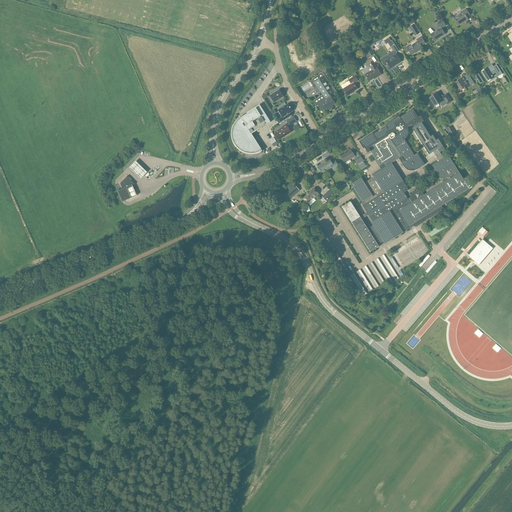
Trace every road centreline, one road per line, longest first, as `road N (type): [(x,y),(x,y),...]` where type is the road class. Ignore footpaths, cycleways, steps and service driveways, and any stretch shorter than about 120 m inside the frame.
road 1 (tertiary): [(511,426),(460,416),(408,374),(323,301),(295,247),(239,215),(222,191)]
road 2 (tertiary): [(230,177),(290,159),(511,18)]
road 3 (tertiary): [(0,298),(178,221),(207,190)]
road 4 (tertiary): [(214,162),(215,112),(259,39)]
